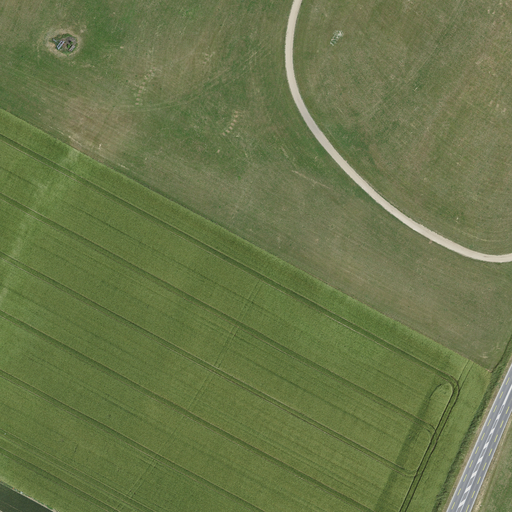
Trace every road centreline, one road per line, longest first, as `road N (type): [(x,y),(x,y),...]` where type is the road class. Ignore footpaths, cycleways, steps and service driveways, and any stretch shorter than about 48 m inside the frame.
road 1 (track): [(299,0),(291,80),(326,147),(436,237),(490,259),(511,257)]
road 2 (primary): [(511,387),(458,511)]
